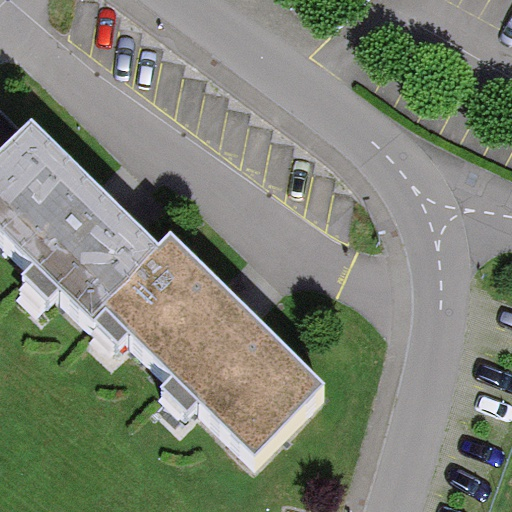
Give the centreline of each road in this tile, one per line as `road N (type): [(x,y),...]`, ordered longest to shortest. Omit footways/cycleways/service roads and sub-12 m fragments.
road 1 (residential): [(432,199),(153,0)]
road 2 (residential): [(384,511),(439,310),(432,199)]
